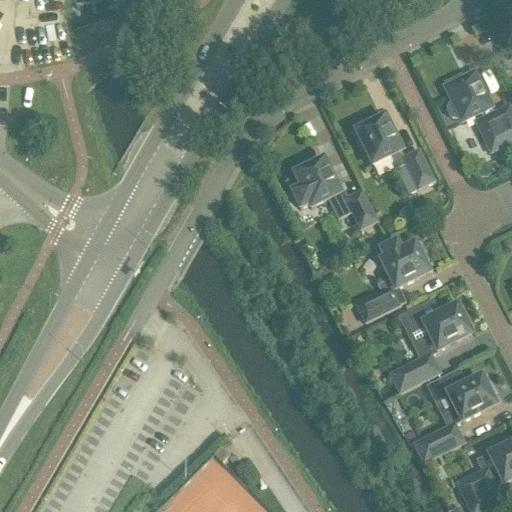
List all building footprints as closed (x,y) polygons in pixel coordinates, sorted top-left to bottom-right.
[(491,110),(486,100),(487,99),(482,89),(481,90),(474,77),(463,83),(461,79),(445,86),(447,90),(446,91),(453,105),(449,107),(448,111),(448,115),(450,119),(453,121),(457,122),(460,120),(462,125),(480,116),(486,127),(478,131),(491,157),(511,146),(511,115),(509,109),(494,116),(490,110),(491,110)] [(390,161),(397,173),(406,169),(418,193),(434,185),(419,155),(404,162),(401,155),(385,122),(373,128),(371,123),(356,131),(358,135),(356,136),(373,170),(390,161)] [(470,132),(459,136),(466,152),(476,148),(470,132)] [(343,192),(338,194),(323,165),(312,170),(310,166),(294,174),(296,178),(295,179),(301,193),(293,197),(300,213),(309,208),(311,212),(328,204),(338,224),(352,217),(361,234),(377,226),(361,195),(348,202),(343,192)] [(382,299),(357,311),(365,327),(396,312),(406,307),(399,293),(429,278),(423,266),(427,264),(419,249),(415,251),(415,249),(401,256),(396,247),(381,255),(385,264),(381,266),(390,283),(377,290),(382,299)] [(399,322),(407,337),(424,329),(431,344),(415,352),(420,364),(390,379),(399,398),(440,378),(431,359),(437,356),(471,340),(465,328),(469,326),(461,311),(457,313),(456,311),(439,320),(432,305),(399,322)] [(448,432),(414,449),(423,468),(464,447),(455,430),(461,426),(462,427),(495,410),(489,399),(493,397),(486,381),(482,383),(481,382),(466,389),(463,390),(456,376),(428,390),(436,406),(448,400),(456,416),(444,422),(448,432)] [(492,511),(504,506),(497,491),(503,488),(503,489),(511,484),(511,448),(509,450),(505,441),(488,449),(493,458),(489,460),(498,478),(486,483),(482,476),(457,488),(468,511),(492,511)]
